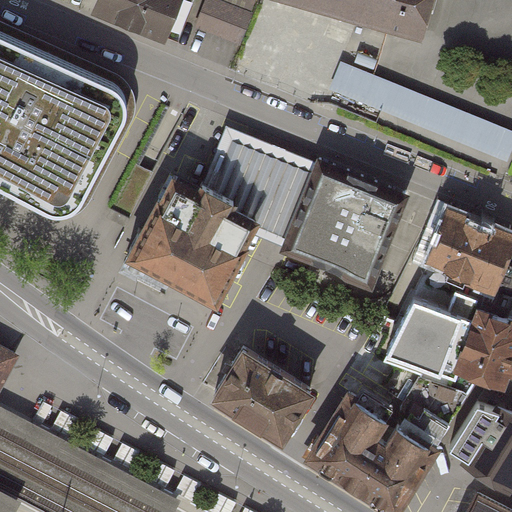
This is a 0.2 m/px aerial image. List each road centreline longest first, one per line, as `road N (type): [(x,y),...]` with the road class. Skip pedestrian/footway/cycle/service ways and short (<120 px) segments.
road 1 (residential): [(0,2),(511,210)]
road 2 (secondary): [(0,286),(335,511)]
